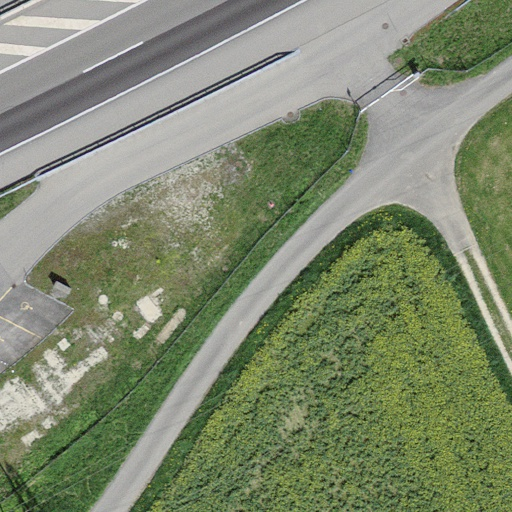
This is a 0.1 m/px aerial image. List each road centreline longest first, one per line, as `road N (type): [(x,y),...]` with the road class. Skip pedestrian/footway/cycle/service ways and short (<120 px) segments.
road 1 (motorway): [(0,112),(223,0)]
road 2 (track): [(413,154),(511,347)]
